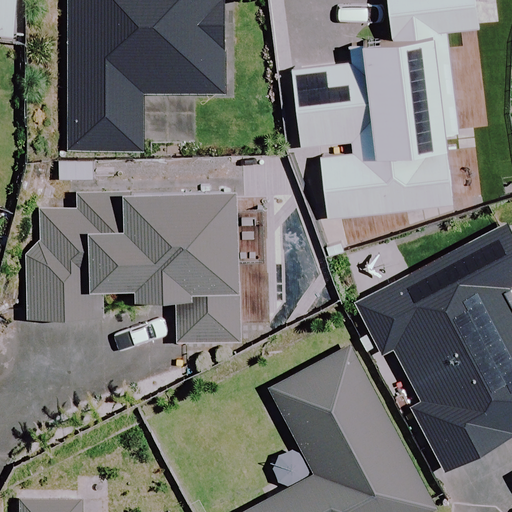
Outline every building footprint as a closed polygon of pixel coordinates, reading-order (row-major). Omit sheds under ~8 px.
[(0,0),(0,31),(14,32),(14,0),(0,0)] [(72,0),(72,147),(140,148),(140,95),(223,96),(223,0),(72,0)] [(301,145),(321,144),(322,163),(303,165),(306,208),(321,207),(322,221),(452,210),(448,158),(457,157),(455,132),(490,129),(487,93),(452,96),(446,29),(498,25),(495,0),(388,0),(392,41),(352,44),(354,63),(295,68),(301,145)] [(237,343),(233,191),(80,195),(81,211),(32,212),(34,318),(103,316),(102,297),(180,295),(181,344),(237,343)] [(511,285),(511,232),(509,227),(359,305),(387,359),(397,353),(422,401),(413,406),(446,469),(511,434),(511,298),(506,288),(511,285)] [(429,511),(434,510),(352,350),(273,390),(317,476),(246,511),(429,511)] [(79,511),(80,501),(24,501),(24,511),(79,511)]
